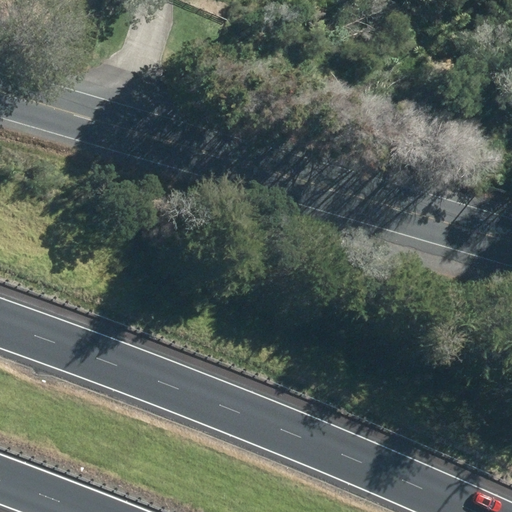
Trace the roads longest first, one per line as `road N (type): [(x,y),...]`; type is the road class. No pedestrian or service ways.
road 1 (secondary): [(511,239),(0,82)]
road 2 (motorway): [(0,322),(125,364),(458,511)]
